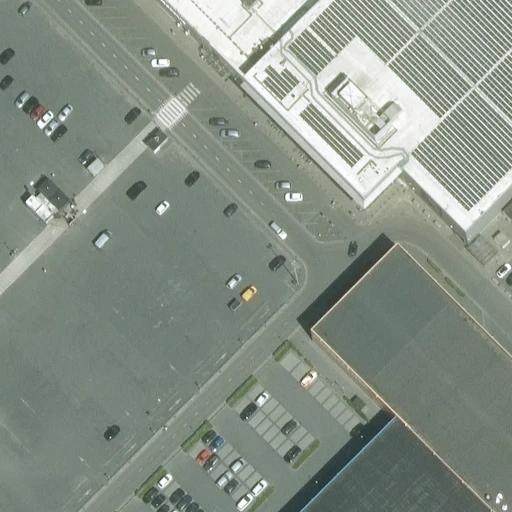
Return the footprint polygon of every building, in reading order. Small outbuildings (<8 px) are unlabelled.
[(152,0),(247,94),(340,0),(152,0)] [(511,202),(511,0),(340,0),(247,94),(366,213),(400,179),(467,247),(511,202)] [(154,155),(155,155),(159,150),(152,143),(147,148),(154,155)] [(511,225),(511,208),(503,217),(511,225)] [(494,242),(503,251),(510,244),(501,235),(494,242)] [(511,511),(511,369),(399,257),(313,342),(397,427),(396,428),(397,429),(313,511),(511,511)]
